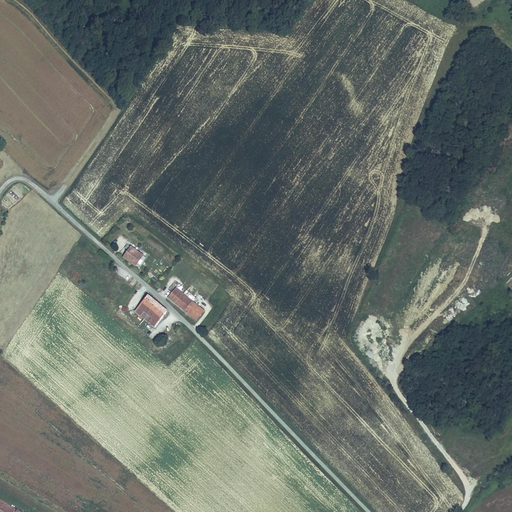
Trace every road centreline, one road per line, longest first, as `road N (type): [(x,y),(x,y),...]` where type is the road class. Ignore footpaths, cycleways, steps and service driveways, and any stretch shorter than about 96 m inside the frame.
road 1 (unclassified): [(0,190),(19,177),(53,202),(178,314),(369,511)]
road 2 (track): [(53,202),(114,101),(15,0)]
